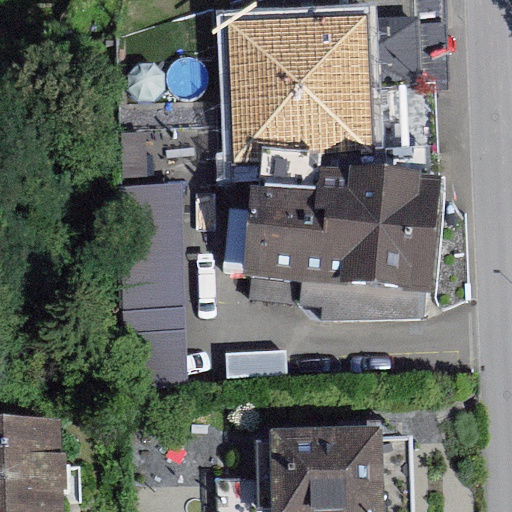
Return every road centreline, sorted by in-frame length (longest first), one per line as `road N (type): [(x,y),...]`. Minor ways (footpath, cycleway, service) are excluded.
road 1 (unclassified): [(507,167),(511,349)]
road 2 (unclassified): [(498,0),(507,167)]
